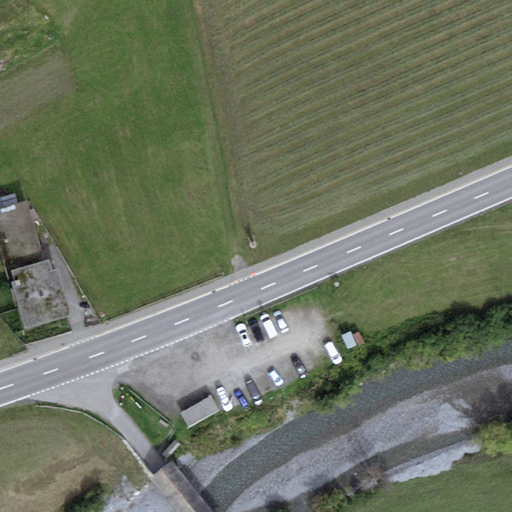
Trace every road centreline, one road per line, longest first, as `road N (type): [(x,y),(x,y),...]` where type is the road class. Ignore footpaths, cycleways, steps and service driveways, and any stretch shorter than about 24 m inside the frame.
road 1 (primary): [(0,388),(511,181)]
road 2 (track): [(249,293),(186,0)]
road 3 (track): [(194,511),(109,404),(87,358)]
